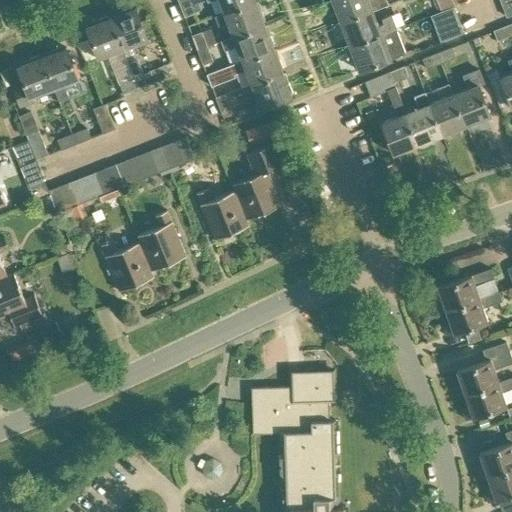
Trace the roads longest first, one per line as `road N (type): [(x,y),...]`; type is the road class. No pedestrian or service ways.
road 1 (unclassified): [(1,429),(371,264)]
road 2 (unclassified): [(448,511),(444,461),(371,264)]
road 3 (residential): [(379,261),(319,104)]
road 4 (unclassified): [(379,261),(511,212)]
